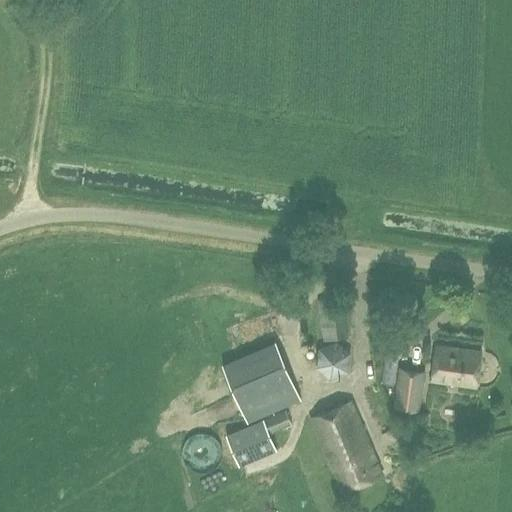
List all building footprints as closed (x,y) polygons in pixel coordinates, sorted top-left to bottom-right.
[(247,423),(301,400),(276,342),(222,365),(247,423)] [(481,351),(435,346),(431,381),(476,387),(481,351)] [(313,349),(314,376),(339,375),(338,348),(313,349)] [(395,409),(419,412),(424,372),(400,370),(395,409)] [(310,418),(342,493),(382,476),(350,401),(310,418)] [(285,411),(264,420),(270,433),(275,432),(291,424),(285,411)]
